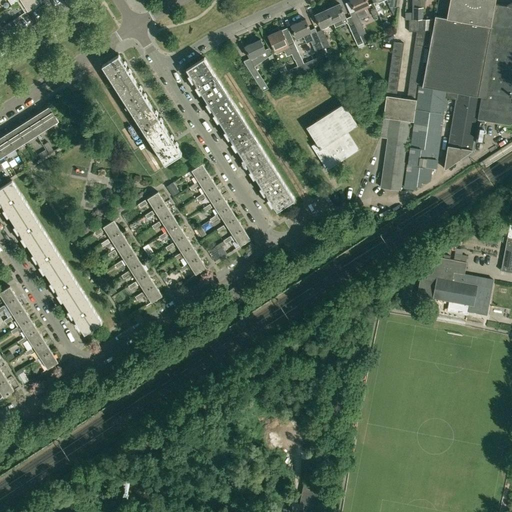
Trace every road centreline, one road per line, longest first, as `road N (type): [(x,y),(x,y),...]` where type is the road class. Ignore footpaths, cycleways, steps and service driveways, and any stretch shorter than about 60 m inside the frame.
road 1 (residential): [(268,239),(81,360)]
road 2 (residential): [(162,67),(268,239)]
road 3 (unclassified): [(0,111),(135,25)]
road 4 (residential): [(162,67),(296,0)]
road 5 (residential): [(81,360),(0,235)]
